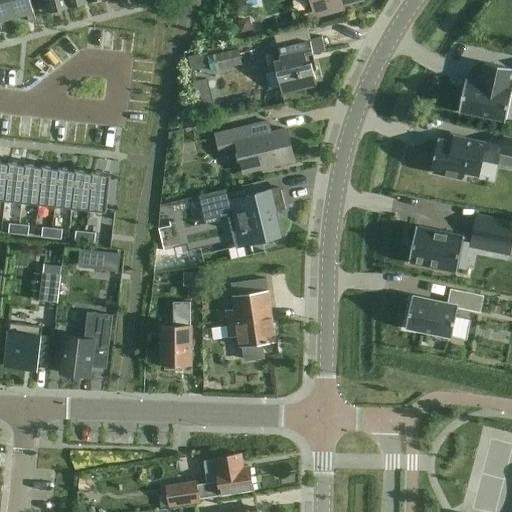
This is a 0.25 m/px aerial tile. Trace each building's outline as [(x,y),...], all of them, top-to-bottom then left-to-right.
[(0,25),(0,22),(13,19),(8,0),(0,0),(0,30),(1,30),(0,25)] [(8,0),(13,19),(27,15),(29,23),(36,21),(29,0),(8,0)] [(45,0),(49,14),(69,9),(66,0),(45,0)] [(66,0),(69,9),(89,3),(87,0),(66,0)] [(311,0),(315,12),(359,0),(311,0)] [(249,18),(238,21),(241,34),(253,31),(249,18)] [(277,36),(306,32),(305,24),(276,27),(277,36)] [(310,55),(325,51),(322,37),(277,48),(280,61),(274,62),(282,94),(305,88),(303,82),(316,79),(310,55)] [(238,48),(213,54),(217,70),(242,64),(238,48)] [(206,53),(187,58),(190,71),(209,67),(206,53)] [(466,79),(459,112),(505,122),(511,89),(506,88),(511,69),(485,63),(481,83),(466,79)] [(262,69),(266,87),(277,85),(273,66),(262,69)] [(207,79),(193,83),(203,123),(217,119),(207,79)] [(244,174),(294,161),(286,130),(271,134),(268,122),(215,135),(219,150),(237,145),(244,174)] [(438,138),(431,172),(463,179),(465,173),(479,177),(486,142),(464,138),(463,143),(438,138)] [(511,139),(504,138),(499,166),(511,168),(511,139)] [(0,199),(4,200),(8,163),(0,160),(0,199)] [(25,165),(8,160),(4,200),(20,202),(25,165)] [(25,165),(20,202),(37,204),(41,167),(25,162),(25,165)] [(41,167),(37,204),(54,206),(58,169),(42,164),(41,167)] [(58,169),(54,206),(70,208),(75,170),(59,166),(58,169)] [(75,170),(70,208),(87,210),(91,172),(75,168),(75,170)] [(91,173),(87,210),(106,213),(110,175),(92,170),(91,173)] [(240,247),(244,246),(281,237),(275,212),(286,209),(281,189),(229,202),(227,191),(200,197),(207,225),(221,222),(220,219),(232,216),(240,247)] [(511,221),(477,214),(472,236),(511,243),(511,221)] [(9,223),(8,233),(18,234),(19,224),(9,223)] [(19,224),(18,234),(28,235),(29,225),(19,224)] [(416,226),(408,262),(456,273),(464,236),(416,226)] [(42,227),(41,237),(51,238),(52,228),(42,227)] [(52,228),(51,238),(61,239),(62,229),(52,228)] [(75,231),(74,241),(84,242),(85,232),(75,231)] [(85,232),(84,242),(94,243),(95,233),(85,232)] [(104,252),(102,270),(117,272),(120,254),(104,252)] [(200,273),(184,273),(184,285),(200,285),(200,273)] [(42,274),(39,301),(57,303),(61,276),(42,274)] [(451,290),(448,303),(412,296),(405,328),(451,338),(458,306),(480,310),(483,296),(451,290)] [(232,332),(230,332),(230,338),(239,337),(240,347),(244,347),(247,362),(264,360),(262,344),(276,342),(268,292),(233,298),(237,323),(231,324),(232,332)] [(186,365),(190,365),(189,302),(172,302),(172,326),(161,326),(161,365),(164,365),(164,369),(179,369),(179,365),(182,365),(182,363),(186,363),(186,365)] [(65,336),(60,373),(89,377),(90,367),(106,368),(112,315),(87,312),(84,338),(65,336)] [(224,322),(209,322),(210,333),(224,333),(224,322)] [(47,338),(38,338),(39,329),(7,327),(5,371),(37,372),(37,366),(45,367),(47,338)] [(249,466),(243,467),(241,454),(214,458),(215,459),(203,461),(207,483),(197,485),(196,481),(166,486),(169,507),(199,502),(199,498),(253,490),(249,466)] [(79,482),(78,489),(89,489),(90,480),(90,477),(79,476),(79,482)]
